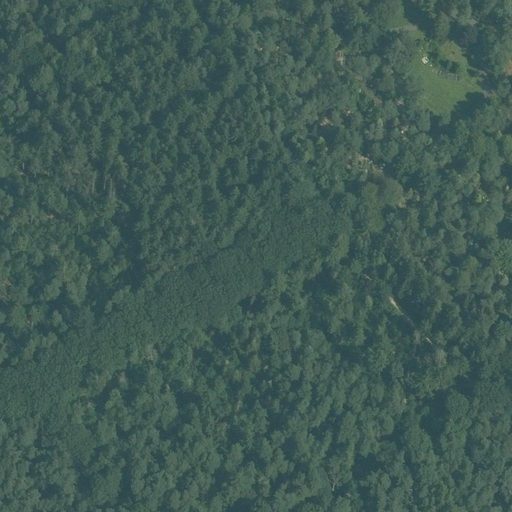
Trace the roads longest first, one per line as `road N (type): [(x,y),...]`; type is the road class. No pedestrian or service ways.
road 1 (track): [(322,209),(24,373),(0,371)]
road 2 (track): [(184,0),(322,209),(343,227)]
road 3 (track): [(473,374),(295,511)]
road 4 (track): [(0,385),(119,511)]
road 5 (track): [(134,0),(0,71)]
